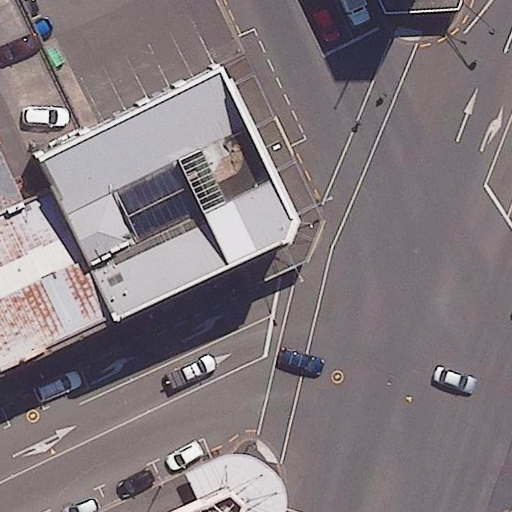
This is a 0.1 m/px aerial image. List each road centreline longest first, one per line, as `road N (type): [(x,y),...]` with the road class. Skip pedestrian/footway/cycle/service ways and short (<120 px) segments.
road 1 (tertiary): [(0,483),(264,358),(340,336),(417,336)]
road 2 (tertiary): [(297,0),(369,149),(417,336)]
road 3 (secondary): [(417,336),(511,20)]
road 4 (secondary): [(357,511),(417,336)]
road 5 (secondary): [(477,390),(440,511)]
